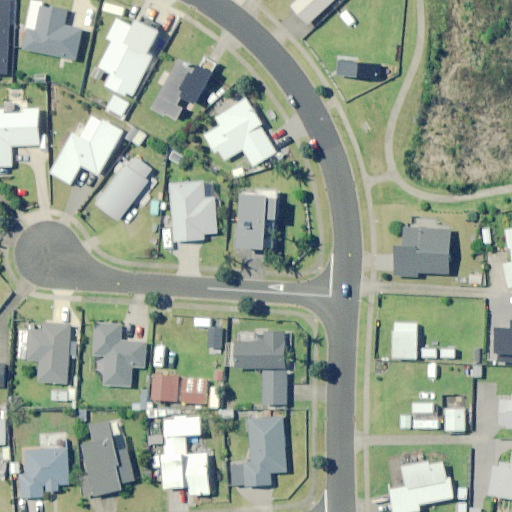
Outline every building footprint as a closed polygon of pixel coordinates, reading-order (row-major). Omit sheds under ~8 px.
[(13,0),(0,0),(0,74),(11,75),(13,0)] [(72,6),(38,0),(33,0),(24,50),(81,60),(86,30),(68,26),(72,6)] [(299,0),(293,6),(310,24),(336,0),(299,0)] [(350,26),(362,15),(352,5),(341,15),(350,26)] [(130,92),(135,95),(156,53),(152,51),(163,30),(139,19),(135,27),(119,19),(109,39),(114,41),(101,68),(113,74),(107,85),(128,96),(130,92)] [(215,72),(220,63),(207,57),(199,72),(180,62),(155,108),(154,110),(169,118),(170,116),(181,122),(188,110),(180,105),(184,98),(200,107),(219,73),(215,72)] [(207,136),(218,153),(221,150),(227,160),(245,150),(256,167),(279,153),(262,126),(265,124),(249,98),(218,117),(223,126),(207,136)] [(43,145),(43,108),(25,108),(25,113),(8,113),(8,109),(0,109),(0,166),(15,167),(14,146),(43,145)] [(126,132),(95,115),(87,129),(79,125),(53,173),(74,185),(84,166),(102,175),(126,132)] [(154,169),(135,155),(99,205),(121,221),(151,181),(148,179),(154,169)] [(247,176),(245,167),(232,169),(233,178),(247,176)] [(206,199),(205,182),(173,184),(177,241),(206,240),(206,234),(219,233),(217,198),(206,199)] [(244,196),(240,249),(267,251),(269,221),(281,222),(283,199),(244,196)] [(160,216),(162,201),(153,200),(151,215),(160,216)] [(454,230),(408,228),(407,246),(400,246),(399,276),(420,277),(420,273),(453,274),(454,230)] [(494,244),(493,229),(484,230),(485,244),(494,244)] [(221,321),(204,320),(204,328),(220,329),(221,321)] [(418,359),(420,323),(397,322),(395,358),(418,359)] [(73,325),(32,323),(30,360),(42,361),(40,382),(70,384),(72,356),(78,356),(79,341),(72,341),(73,325)] [(122,342),(123,325),(99,324),(97,356),(107,356),(106,386),(133,387),(134,367),(148,368),(150,343),(122,342)] [(239,368),(286,368),(285,332),(264,332),(264,341),(238,341),(239,368)] [(505,342),(489,341),(488,360),(505,360),(505,342)] [(438,349),(424,348),(423,357),(438,358),(438,349)] [(457,350),(442,349),(442,358),(457,358),(457,350)] [(0,386),(7,387),(9,364),(0,363),(0,386)] [(226,382),(228,370),(217,369),(216,381),(226,382)] [(289,370),(262,371),(263,405),(290,404),(289,370)] [(210,380),(155,376),(153,400),(208,404),(210,380)] [(221,408),(222,388),(213,388),(212,408),(221,408)] [(77,389),(66,389),(66,391),(53,391),(53,401),(77,401),(77,389)] [(511,396),(500,396),(499,428),(511,428),(511,396)] [(167,410),(155,409),(155,402),(149,402),(149,410),(149,419),(160,419),(160,416),(167,416),(167,410)] [(467,431),(468,410),(449,409),(448,430),(467,431)] [(168,456),(164,456),(165,489),(191,489),(191,496),(214,495),(213,452),(189,453),(188,436),(204,436),(203,417),(189,418),(189,415),(177,415),(177,420),(167,420),(168,456)] [(412,416),(402,416),(401,428),(411,428),(412,416)] [(251,458),(245,458),(246,487),(271,487),(271,473),(288,473),(287,419),(250,420),(251,458)] [(442,428),(442,420),(415,420),(415,428),(442,428)] [(128,450),(125,437),(86,444),(92,476),(84,478),(88,497),(126,490),(125,483),(137,481),(131,450),(128,450)] [(71,484),(70,448),(27,449),(28,472),(23,472),(23,498),(46,497),(46,491),(61,491),(61,484),(71,484)] [(446,462),(432,465),(432,462),(404,467),(408,487),(393,489),(397,511),(417,511),(423,511),(422,504),(456,498),(453,478),(449,479),(446,462)] [(511,464),(500,462),(495,495),(511,498),(511,464)]
